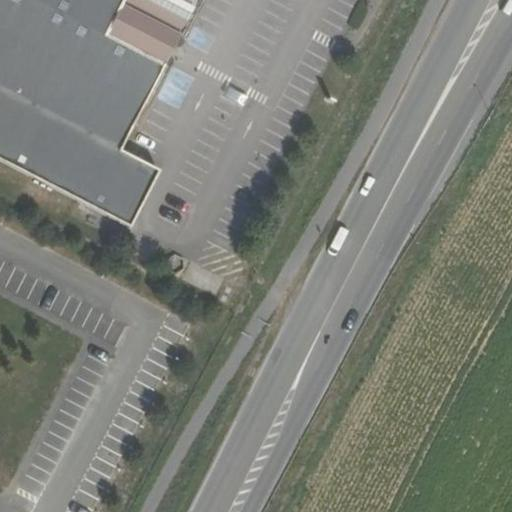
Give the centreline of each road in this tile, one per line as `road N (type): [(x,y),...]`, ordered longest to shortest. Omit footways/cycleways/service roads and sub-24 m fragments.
road 1 (primary): [(471,0),(211,511)]
road 2 (primary): [(246,511),(511,20)]
